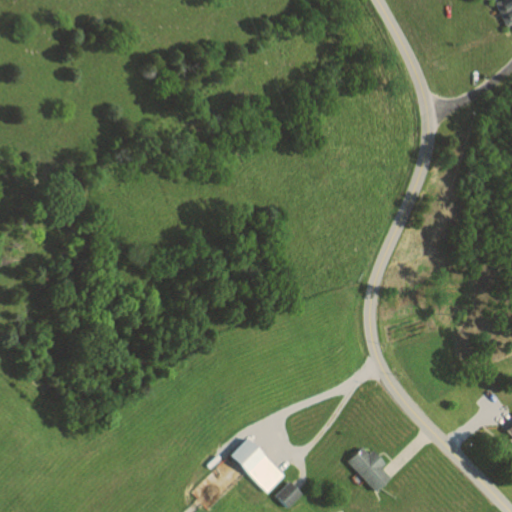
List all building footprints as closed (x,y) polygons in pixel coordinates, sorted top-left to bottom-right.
[(511,20),(502,25),(492,2),(495,1),(497,0),(511,0),(511,20)] [(502,428),(508,422),(511,418),(511,443),(505,436),(508,434),(502,428)] [(278,473),(270,466),(240,436),(223,453),(261,490),(278,473)] [(342,459),(373,489),(386,476),(382,472),(377,467),(382,463),(368,450),(365,453),(357,444),(342,459)] [(284,479),(292,487),(297,492),(282,506),(270,493),(284,479)]
